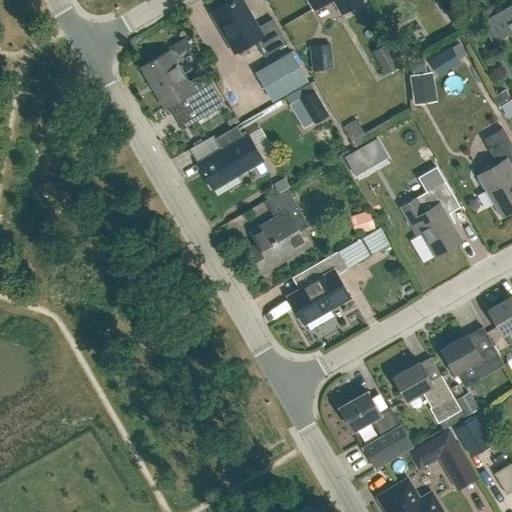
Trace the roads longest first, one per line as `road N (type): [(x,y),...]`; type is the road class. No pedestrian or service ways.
road 1 (residential): [(287,384),(85,46)]
road 2 (residential): [(287,384),(511,255)]
road 3 (residential): [(358,511),(287,384)]
